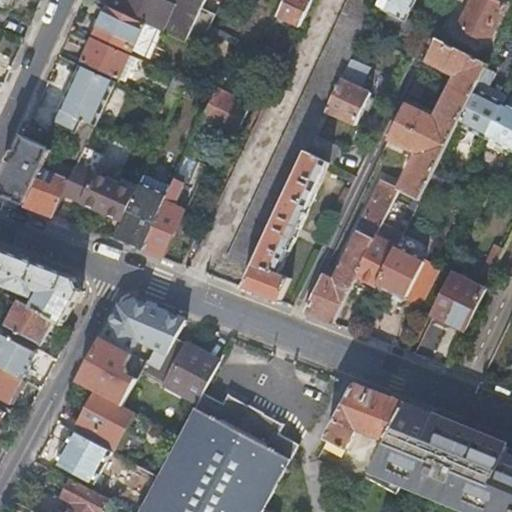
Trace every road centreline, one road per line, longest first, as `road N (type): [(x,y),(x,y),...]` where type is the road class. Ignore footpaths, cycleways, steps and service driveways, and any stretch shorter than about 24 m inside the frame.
road 1 (residential): [(511,419),(120,273)]
road 2 (residential): [(0,499),(120,273)]
road 3 (residential): [(68,0),(0,149)]
road 4 (residential): [(120,273),(0,225)]
